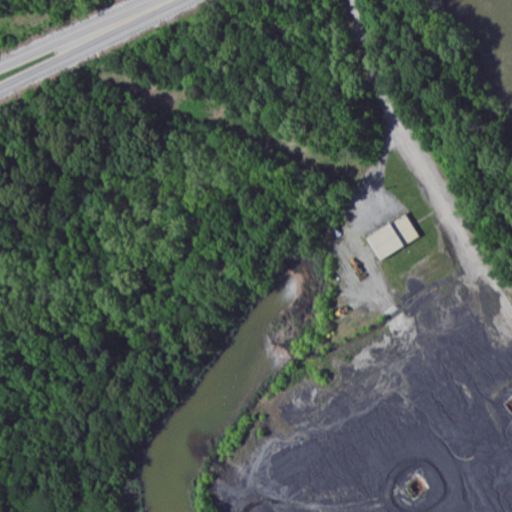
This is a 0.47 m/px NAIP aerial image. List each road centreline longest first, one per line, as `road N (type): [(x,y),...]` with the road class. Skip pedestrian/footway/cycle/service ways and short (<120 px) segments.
road 1 (primary): [(0,88),(183,0)]
road 2 (primary): [(167,0),(0,72)]
